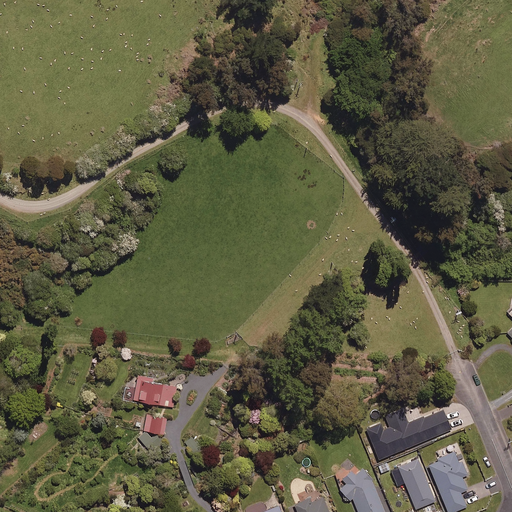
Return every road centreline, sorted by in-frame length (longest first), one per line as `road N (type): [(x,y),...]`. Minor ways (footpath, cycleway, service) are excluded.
road 1 (track): [(458,355),(409,253),(312,125),(285,111),(225,108),(160,137),(61,200),(38,207),(0,198)]
road 2 (track): [(368,199),(231,354),(0,330)]
road 3 (residential): [(458,355),(511,485)]
